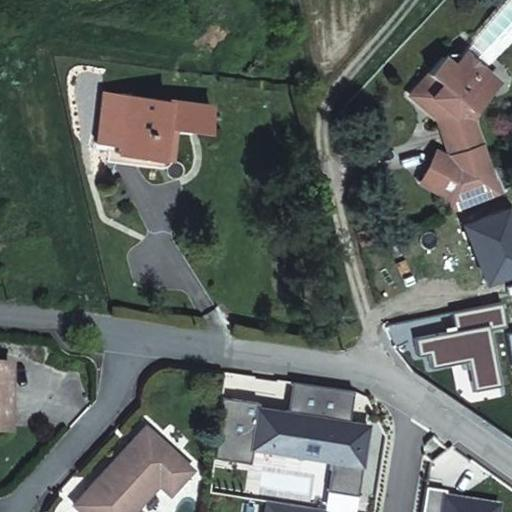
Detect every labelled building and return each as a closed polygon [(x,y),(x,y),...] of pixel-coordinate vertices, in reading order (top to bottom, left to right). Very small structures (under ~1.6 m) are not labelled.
[(476,66),(454,52),(445,66),(432,59),(405,101),(437,122),(449,158),(478,147),(469,124),(475,114),(470,109),(481,91),(466,81),(476,66)] [(476,66),(466,81),(481,91),(482,90),(490,77),(476,66)] [(213,102),(113,94),(108,161),(162,165),(165,130),(211,134),(213,102)] [(478,147),(449,158),(447,158),(432,154),(423,188),(441,192),(449,210),(501,189),(492,165),(487,167),(478,147)] [(511,207),(465,225),(487,284),(511,275),(511,207)] [(0,426),(8,427),(9,363),(0,362),(0,426)] [(326,508),(355,511),(369,422),(344,418),(348,394),(295,386),(291,412),(225,403),(217,453),(247,458),(249,445),(334,458),(326,508)] [(143,427),(72,505),(80,511),(130,511),(157,484),(168,494),(190,470),(143,427)] [(497,511),(500,502),(427,490),(423,511),(497,511)] [(262,511),(324,511),(325,510),(264,502),(262,511)]
